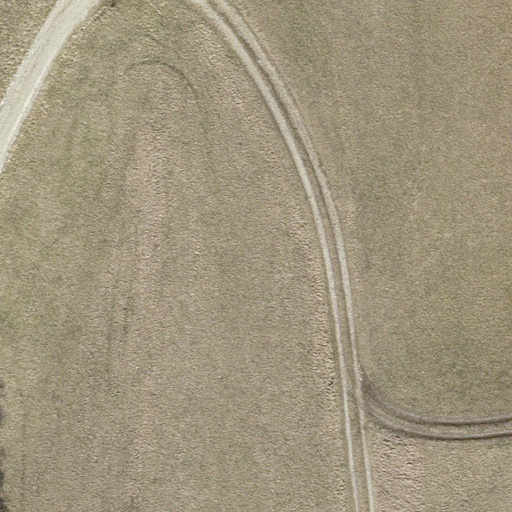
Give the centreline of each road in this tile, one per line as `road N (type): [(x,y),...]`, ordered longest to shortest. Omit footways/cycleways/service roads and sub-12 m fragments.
road 1 (track): [(205,0),(227,16),(282,96),(324,196),(350,327),(367,511)]
road 2 (track): [(0,148),(78,0)]
